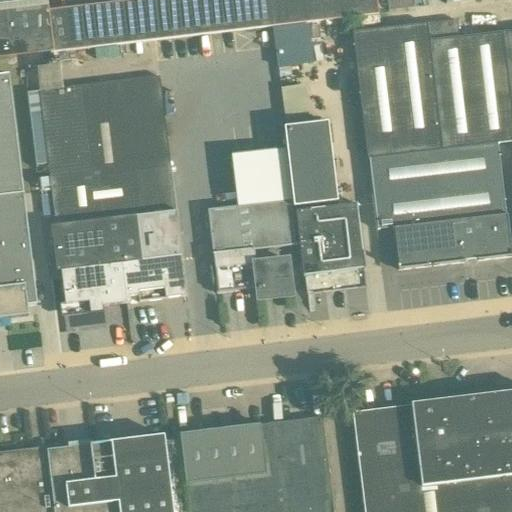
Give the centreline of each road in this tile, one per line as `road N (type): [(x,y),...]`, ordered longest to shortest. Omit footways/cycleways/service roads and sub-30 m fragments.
road 1 (unclassified): [(0,395),(511,330)]
road 2 (unknown): [(388,346),(328,0)]
